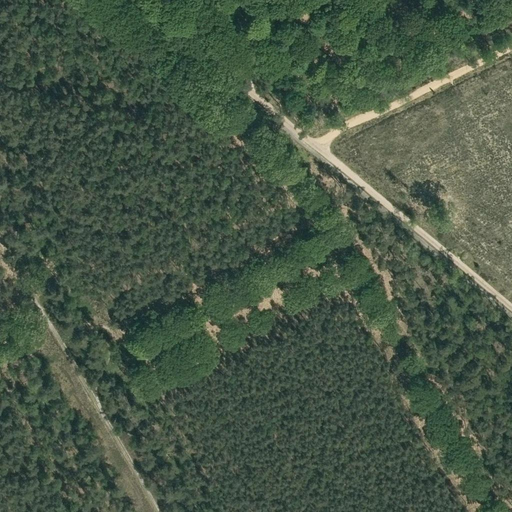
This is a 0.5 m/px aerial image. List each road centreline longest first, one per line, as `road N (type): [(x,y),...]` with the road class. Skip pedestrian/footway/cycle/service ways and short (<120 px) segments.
road 1 (track): [(511,306),(147,0)]
road 2 (track): [(94,398),(160,511)]
